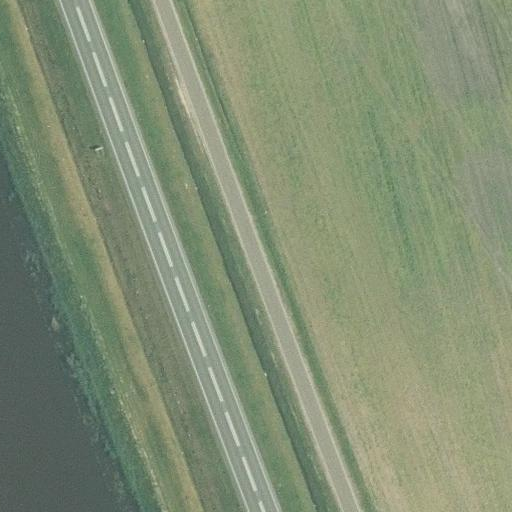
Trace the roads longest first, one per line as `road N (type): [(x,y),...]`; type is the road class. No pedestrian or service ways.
road 1 (unclassified): [(355,511),(164,0)]
road 2 (trunk): [(264,511),(74,0)]
